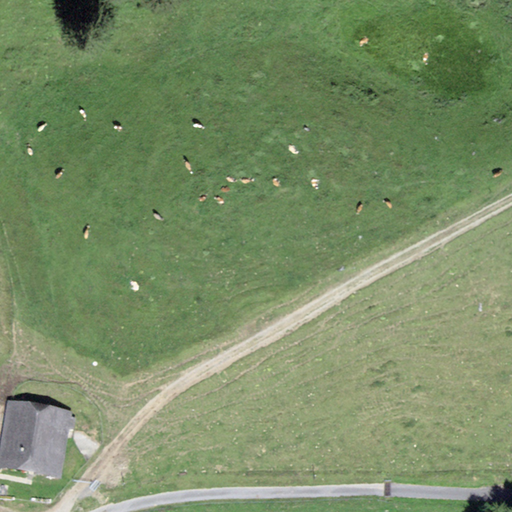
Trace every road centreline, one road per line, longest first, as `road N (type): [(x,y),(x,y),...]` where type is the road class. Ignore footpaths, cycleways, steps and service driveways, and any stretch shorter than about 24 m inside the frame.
road 1 (track): [(511,198),(167,391),(61,511)]
road 2 (unclassified): [(106,511),(196,494),(511,495)]
